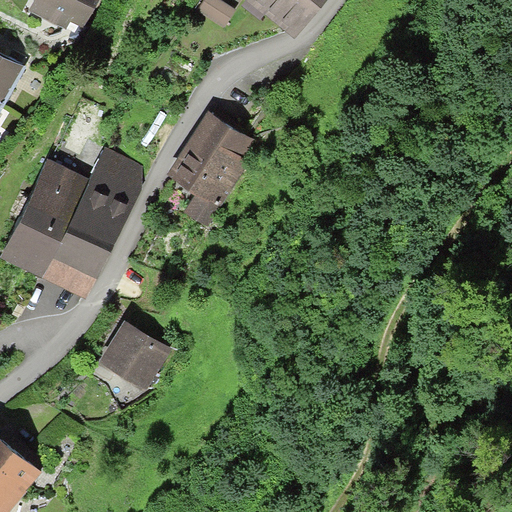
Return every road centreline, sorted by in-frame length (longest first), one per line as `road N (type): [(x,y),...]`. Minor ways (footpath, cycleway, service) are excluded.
road 1 (residential): [(40,341),(91,300),(218,76),(309,33),(336,0)]
road 2 (track): [(511,138),(381,333),(370,370),(366,454),(340,511)]
